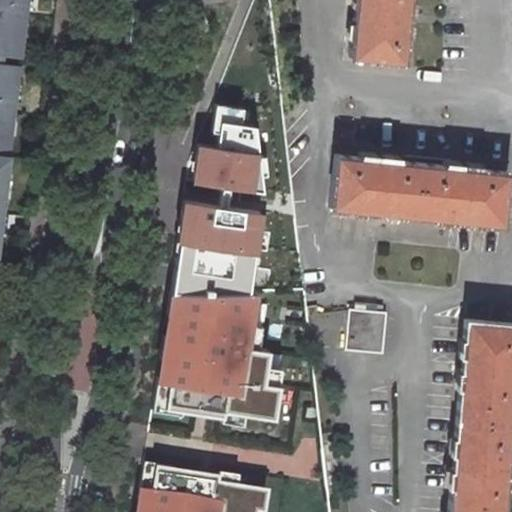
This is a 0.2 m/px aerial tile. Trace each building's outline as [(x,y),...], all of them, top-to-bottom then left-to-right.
[(0,0),(0,184),(15,61),(0,59),(0,53),(16,55),(22,0),(0,0)] [(350,0),(345,59),(397,66),(403,0),(350,0)] [(239,195),(250,167),(190,143),(178,171),(239,195)] [(503,165),(331,149),(325,202),(498,220),(503,165)] [(288,154),(261,151),(259,165),(263,190),(293,198),(288,154)] [(169,198),(230,221),(239,195),(178,171),(169,198)] [(269,209),(271,258),(281,261),(300,259),(296,219),(269,209)] [(300,259),(281,261),(285,291),(304,290),(300,259)] [(252,293),(169,292),(150,405),(272,420),(278,368),(264,365),(265,347),(244,345),(252,293)] [(354,301),(353,308),(347,308),(343,348),(380,352),(384,311),(382,311),(382,304),(354,301)] [(511,324),(466,321),(450,511),(502,511),(511,390),(511,324)] [(313,450),(316,479),(325,478),(321,449),(313,450)] [(252,511),(256,497),(147,472),(137,511),(252,511)]
